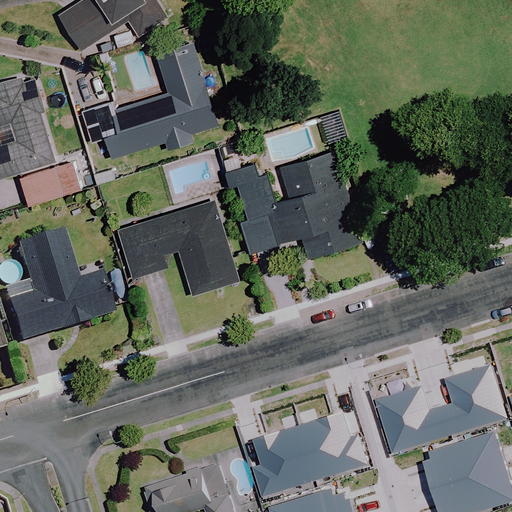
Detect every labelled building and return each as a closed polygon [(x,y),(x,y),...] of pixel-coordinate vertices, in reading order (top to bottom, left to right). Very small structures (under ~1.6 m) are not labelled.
[(84,0),(60,16),(82,50),(111,32),(108,26),(123,16),(136,37),(167,18),(155,0),(84,0)] [(218,125),(193,48),(158,59),(169,93),(113,111),(110,103),(82,112),(92,142),(105,138),(112,159),(165,142),(168,151),(193,143),(191,134),(218,125)] [(43,111),(33,75),(0,84),(0,126),(10,123),(16,143),(0,147),(0,179),(20,173),(29,205),(82,189),(74,161),(55,166),(40,112),(43,111)] [(347,138),(339,113),(321,119),(329,144),(347,138)] [(362,242),(335,150),(268,169),(265,160),(225,172),(230,187),(238,185),(247,217),(240,220),(249,252),(302,237),(308,258),(362,242)] [(221,226),(213,201),(118,229),(133,279),(168,268),(164,255),(178,250),(191,296),(239,281),(223,225),(221,226)] [(78,281),(63,232),(16,246),(31,296),(7,303),(19,344),(108,317),(95,276),(78,281)] [(496,472),(472,386),(422,400),(423,406),(387,416),(400,461),(395,463),(405,497),(496,472)] [(357,511),(332,432),(276,450),(283,474),(299,469),(309,501),(273,511),(357,511)] [(234,511),(219,461),(144,484),(152,511),(234,511)]
